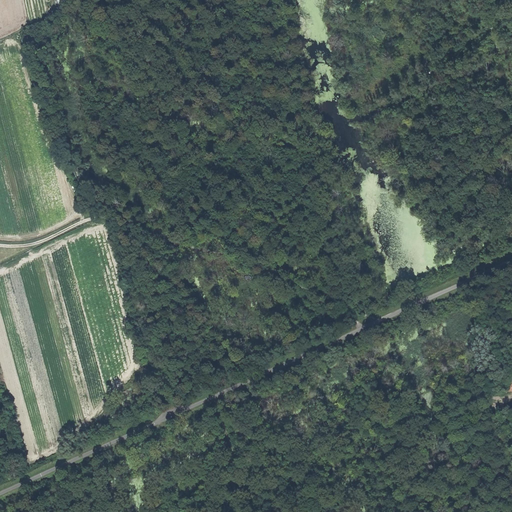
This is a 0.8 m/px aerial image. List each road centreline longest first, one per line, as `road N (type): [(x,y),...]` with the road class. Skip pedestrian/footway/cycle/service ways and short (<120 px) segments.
road 1 (track): [(0,493),(511,262)]
road 2 (track): [(361,330),(332,296),(183,250),(116,219),(95,217),(31,245),(0,246)]
road 3 (track): [(218,511),(234,459),(221,424),(209,412),(163,419)]
